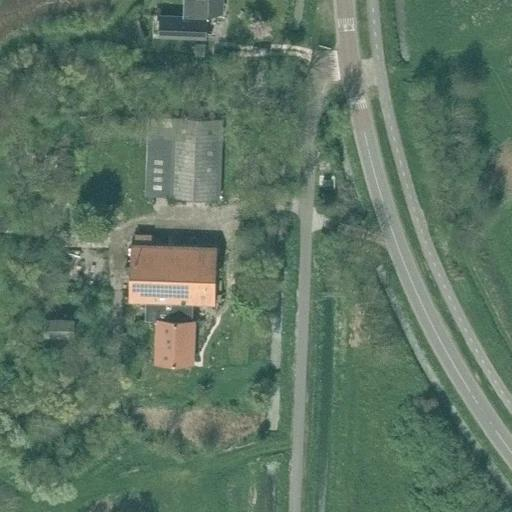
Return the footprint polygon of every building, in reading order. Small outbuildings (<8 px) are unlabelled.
[(160,15),(159,35),(207,37),(208,11),(222,11),(222,0),(184,0),(184,16),(160,15)] [(170,196),(221,198),(224,118),(173,116),(170,196)] [(135,233),(135,242),(152,242),(152,233),(135,233)] [(147,298),(192,300),(215,301),(217,245),(152,242),(135,242),(132,242),(131,297),(147,298)] [(192,300),(147,298),(146,319),(157,320),(156,361),(194,362),(196,321),(191,321),(192,300)] [(46,316),(46,335),(76,335),(76,317),(46,316)]
